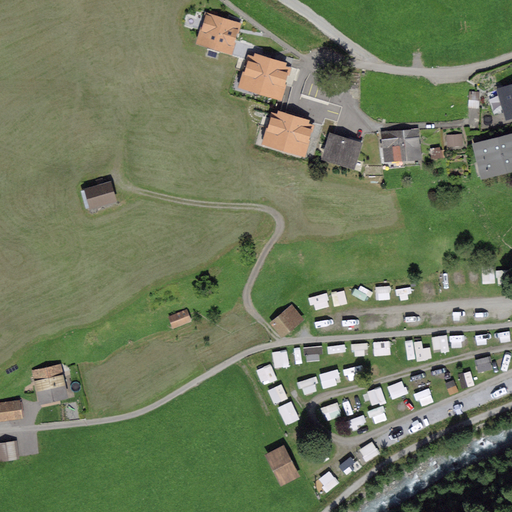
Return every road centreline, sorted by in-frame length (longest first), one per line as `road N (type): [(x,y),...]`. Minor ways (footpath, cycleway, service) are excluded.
road 1 (track): [(227,93),(257,205),(280,224),(247,296),(276,342)]
road 2 (track): [(257,205),(131,188),(119,180),(118,152)]
